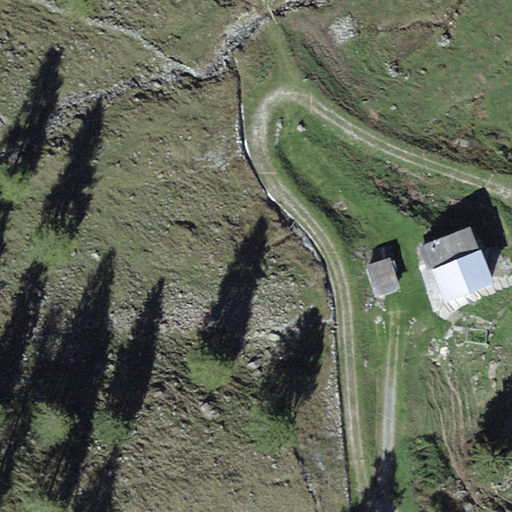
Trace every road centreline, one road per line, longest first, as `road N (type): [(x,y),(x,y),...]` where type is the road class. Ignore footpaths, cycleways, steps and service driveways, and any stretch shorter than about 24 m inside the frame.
road 1 (track): [(369,511),(345,288),(332,248),(271,177),(260,123),(266,105),(290,89),(255,0)]
road 2 (track): [(290,89),(374,142),(511,191)]
road 3 (track): [(390,511),(395,304)]
